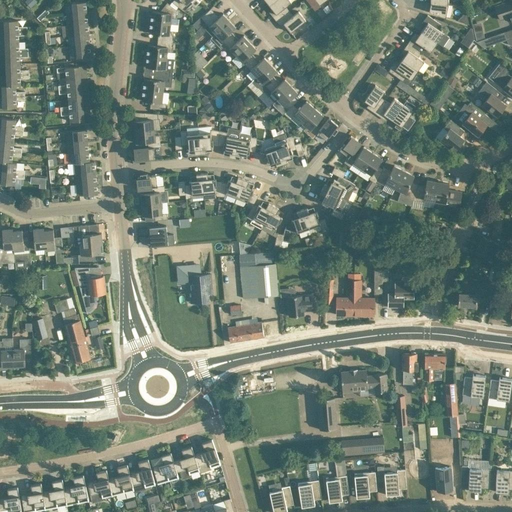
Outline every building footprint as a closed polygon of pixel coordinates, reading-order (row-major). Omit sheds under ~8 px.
[(185,12),(193,4),(195,6),(200,1),(198,0),(177,0),(174,3),(185,12)] [(290,0),(275,0),(269,5),(272,9),(271,10),(273,12),(271,13),(276,21),(289,11),(286,6),(291,2),(290,0)] [(511,22),(511,1),(511,0),(495,6),(499,19),(510,16),(511,22)] [(67,14),(87,12),(86,1),(76,2),(66,3),(67,14)] [(149,15),(149,21),(170,24),(171,17),(176,18),(177,9),(167,2),(164,6),(163,11),(152,10),(152,15),(149,15)] [(446,17),(448,4),(431,2),(429,11),(446,17)] [(332,10),(328,4),(323,9),(327,14),(332,10)] [(201,17),(205,22),(214,13),(210,9),(201,17)] [(289,11),(276,21),(282,28),(284,26),(286,28),(287,27),(291,32),(306,20),(299,11),(293,15),(289,11)] [(68,24),(88,22),(87,12),(67,14),(68,24)] [(202,25),(212,36),(229,20),(223,14),(224,13),(223,13),(218,18),(214,13),(205,22),(202,25)] [(437,42),(443,46),(450,37),(438,28),(441,24),(427,14),(422,22),(424,24),(423,26),(424,27),(421,31),(437,42)] [(457,20),(469,24),(467,15),(463,14),(457,20)] [(0,20),(0,31),(27,30),(27,26),(18,26),(18,19),(8,20),(0,20)] [(229,20),(212,36),(213,36),(216,33),(226,44),(235,35),(231,31),(236,26),(235,26),(229,20)] [(170,30),(170,24),(149,21),(148,27),(150,28),(150,32),(158,33),(158,39),(173,41),(174,30),(170,30)] [(69,35),(89,33),(88,22),(68,24),(69,35)] [(472,28),(470,27),(460,41),(468,47),(474,38),(472,28)] [(511,29),(510,30),(504,32),(477,41),(484,47),(507,39),(508,43),(511,45),(511,29)] [(27,34),(27,30),(0,31),(0,41),(19,41),(19,35),(27,34)] [(485,38),(483,30),(474,32),(476,40),(485,38)] [(408,42),(421,52),(425,47),(431,51),(437,42),(421,31),(418,35),(417,34),(415,36),(413,35),(408,42)] [(70,46),(90,44),(89,33),(69,35),(70,46)] [(239,39),(235,35),(226,44),(236,55),(250,42),(244,35),(244,34),(239,39)] [(145,48),(145,55),(167,57),(167,51),(172,52),(173,41),(158,39),(157,45),(148,44),(148,48),(145,48)] [(19,48),(19,41),(0,41),(0,52),(28,52),(28,47),(19,48)] [(256,48),(250,42),(236,55),(246,66),(255,57),(251,53),(257,48),(256,48)] [(405,55),(402,59),(418,70),(424,61),(418,56),(421,52),(408,42),(403,50),(405,52),(403,54),(405,55)] [(90,44),(70,46),(71,57),(81,56),(91,55),(90,44)] [(198,50),(193,56),(202,66),(208,61),(198,50)] [(28,56),(28,52),(0,52),(0,63),(20,63),(20,56),(28,56)] [(154,73),(172,75),(174,58),(169,58),(167,57),(145,55),(144,61),(146,62),(146,66),(154,67),(154,73)] [(259,61),(255,57),(246,66),(251,70),(247,74),(252,80),(270,64),(264,57),(265,57),(265,56),(259,61)] [(396,64),(394,63),(389,70),(408,84),(418,70),(402,59),(399,63),(398,62),(396,64)] [(448,61),(444,66),(452,71),(455,66),(448,61)] [(20,63),(0,63),(0,74),(29,73),(29,69),(20,69),(20,63)] [(276,70),(270,64),(252,80),(252,81),(252,83),(257,87),(258,87),(262,92),(276,79),(272,75),(277,70),(277,69),(276,70)] [(86,65),(76,66),(57,67),(57,72),(66,71),(67,77),(87,75),(86,65)] [(511,68),(508,65),(506,67),(495,82),(502,88),(511,95),(511,68)] [(446,78),(450,72),(443,67),(439,73),(446,78)] [(196,74),(201,78),(206,74),(201,69),(196,74)] [(29,77),(29,73),(0,74),(0,78),(0,85),(16,85),(21,85),(20,78),(29,77)] [(142,82),(141,89),(163,91),(163,85),(171,86),(172,75),(154,73),(153,79),(145,78),(144,82),(142,82)] [(87,75),(67,77),(67,84),(58,85),(59,89),(88,86),(87,75)] [(276,79),(262,92),(273,103),(291,85),(285,79),(286,78),(285,78),(280,83),(276,79)] [(493,94),(497,89),(486,81),(478,91),(487,98),(482,104),(497,115),(506,104),(493,94)] [(376,113),(385,100),(381,97),(385,91),(375,84),(364,100),(369,103),(368,104),(370,106),(369,108),(376,113)] [(0,95),(25,95),(25,91),(16,91),(16,85),(0,85),(0,95)] [(297,92),(291,85),(273,103),(283,114),(288,109),(297,101),(293,97),(298,92),(298,91),(297,92)] [(69,99),(89,97),(88,86),(59,89),(59,93),(68,92),(69,99)] [(163,91),(141,89),(140,95),(142,95),(142,100),(150,101),(150,107),(165,108),(166,102),(162,102),(163,91)] [(430,90),(426,96),(431,99),(435,94),(430,90)] [(25,95),(0,95),(0,107),(6,107),(17,106),(16,100),(25,99),(25,95)] [(199,101),(204,106),(210,100),(205,95),(199,101)] [(430,100),(423,95),(420,100),(427,104),(430,100)] [(61,110),(90,108),(89,97),(69,99),(69,105),(60,106),(61,107),(61,110)] [(385,100),(376,113),(384,119),(385,116),(388,118),(388,117),(393,120),(404,104),(394,97),(390,103),(385,100)] [(302,122),(315,108),(307,101),(307,100),(299,109),(294,104),(284,113),(291,118),(294,115),(302,122)] [(413,110),(412,110),(415,106),(406,100),(404,104),(393,120),(397,122),(396,124),(398,125),(397,128),(405,133),(414,120),(409,116),(413,110)] [(470,101),(463,110),(469,115),(463,123),(478,135),(487,124),(484,122),(488,116),(470,101)] [(209,112),(214,107),(209,102),(204,107),(209,112)] [(197,114),(197,105),(188,106),(189,114),(197,114)] [(226,106),(220,113),(229,114),(229,111),(228,108),(226,106)] [(90,108),(61,110),(61,115),(70,114),(71,121),(81,120),(91,119),(90,108)] [(317,133),(321,128),(320,128),(315,124),(324,114),(323,114),(315,108),(302,122),(306,126),(303,130),(313,138),(317,133)] [(135,131),(154,130),(153,119),(158,118),(158,113),(145,112),(146,119),(134,120),(134,121),(135,131)] [(0,117),(0,127),(24,130),(24,126),(15,125),(16,118),(5,118),(0,117)] [(320,128),(321,128),(317,133),(318,133),(327,139),(332,132),(334,134),(338,128),(336,127),(338,124),(329,118),(330,117),(329,117),(320,128)] [(450,119),(444,127),(448,130),(440,140),(450,148),(452,147),(456,150),(458,147),(464,138),(460,135),(464,130),(450,119)] [(24,130),(0,127),(0,138),(14,140),(15,134),(23,134),(24,130)] [(235,157),(239,133),(239,130),(228,127),(227,132),(219,130),(218,145),(223,145),(223,148),(227,149),(226,154),(229,155),(229,156),(235,157)] [(199,133),(201,153),(206,152),(206,151),(209,151),(209,146),(214,145),(218,145),(219,130),(211,128),(210,132),(199,133)] [(87,129),(77,129),(66,130),(67,141),(88,139),(87,129)] [(154,130),(135,131),(136,142),(136,143),(148,141),(148,147),(153,147),(161,146),(160,135),(155,135),(154,130)] [(201,153),(199,133),(187,134),(187,131),(180,131),(181,136),(182,145),(186,144),(187,148),(191,147),(192,152),(195,152),(195,153),(201,153)] [(239,133),(235,157),(240,158),(241,157),(243,157),(244,152),(249,153),(250,150),(254,151),(257,139),(257,137),(251,136),(251,135),(239,133)] [(275,144),(282,163),(288,161),(287,160),(290,159),(288,154),(293,153),(292,150),(296,148),(295,144),(292,135),(287,137),(285,133),(273,137),(275,144)] [(352,152),(361,141),(360,140),(360,141),(351,134),(349,137),(347,135),(343,140),(345,142),(340,149),(348,156),(352,152)] [(14,140),(0,138),(0,149),(22,152),(22,147),(13,147),(14,140)] [(67,141),(68,152),(89,150),(88,139),(67,141)] [(260,152),(263,140),(257,139),(254,151),(260,152)] [(301,142),(295,144),(296,148),(299,156),(305,154),(301,142)] [(277,165),(282,163),(275,144),(264,148),(267,155),(265,156),(267,162),(272,160),(273,165),(276,164),(277,165)] [(353,162),(362,168),(373,152),(364,146),(364,145),(357,155),(352,152),(348,156),(344,162),(350,166),(353,162)] [(154,158),(153,147),(148,147),(134,148),(134,149),(135,149),(136,160),(139,159),(139,162),(146,161),(145,159),(154,158)] [(21,156),(22,152),(0,149),(0,160),(12,162),(12,161),(13,155),(21,156)] [(89,150),(68,152),(69,163),(74,163),(74,162),(90,161),(89,150)] [(382,158),(373,152),(362,168),(371,174),(369,178),(376,183),(377,181),(384,167),(381,171),(376,168),(383,157),(382,157),(382,158)] [(0,160),(0,171),(25,173),(25,169),(16,168),(17,162),(12,161),(12,162),(0,160)] [(95,160),(90,161),(74,162),(74,163),(75,173),(96,171),(95,160)] [(391,170),(384,167),(377,181),(385,185),(382,190),(392,194),(395,187),(404,170),(394,165),(391,170)] [(339,175),(343,177),(346,172),(334,166),(332,172),(339,176),(339,175)] [(414,175),(404,170),(395,187),(401,190),(397,201),(411,205),(413,199),(418,184),(411,181),(414,175)] [(25,173),(0,171),(0,182),(15,184),(15,177),(24,178),(25,173)] [(75,173),(76,184),(97,182),(96,171),(75,173)] [(152,186),(158,185),(157,185),(156,174),(147,175),(147,172),(140,173),(141,176),(137,176),(138,187),(152,186)] [(216,195),(220,196),(222,182),(216,181),(216,178),(211,179),(211,174),(208,174),(208,172),(202,173),(204,198),(216,197),(216,195)] [(204,199),(204,198),(202,173),(196,174),(196,175),(193,175),(194,180),(189,181),(189,184),(185,184),(185,194),(186,198),(193,197),(193,200),(204,199)] [(322,188),(340,197),(346,199),(348,200),(356,184),(351,182),(343,177),(339,175),(339,176),(337,180),(334,179),(332,183),(327,180),(326,183),(325,183),(322,188)] [(226,193),(236,197),(243,178),(238,176),(238,177),(235,176),(233,181),(229,179),(227,182),(222,182),(220,196),(224,196),(226,193)] [(243,178),(236,197),(247,201),(246,204),(251,207),(252,207),(253,204),(258,195),(253,192),(254,189),(249,187),(251,182),(248,181),(249,180),(243,178)] [(413,199),(424,201),(424,198),(435,200),(438,181),(427,179),(426,186),(418,184),(413,199)] [(449,183),(438,181),(435,200),(445,202),(444,205),(459,207),(462,191),(448,189),(449,183)] [(97,182),(76,184),(77,195),(98,193),(97,182)] [(142,204),(161,202),(160,191),(165,191),(164,185),(158,185),(152,186),(152,192),(140,193),(141,193),(142,204)] [(335,207),(336,206),(342,209),(346,199),(340,197),(322,188),(320,193),(321,194),(320,196),(324,198),(322,203),(328,205),(328,204),(335,207)] [(154,214),(155,220),(168,219),(167,213),(162,213),(161,202),(142,204),(143,214),(142,214),(143,215),(154,214)] [(257,207),(253,204),(252,207),(251,207),(246,216),(252,220),(254,217),(264,222),(274,205),(269,202),(268,203),(265,202),(263,206),(259,204),(257,207)] [(261,228),(273,235),(275,231),(276,228),(275,227),(278,221),(279,222),(282,217),(278,214),(281,210),(278,209),(279,207),(274,205),(264,222),(261,228)] [(302,209),(309,228),(320,224),(323,232),(329,230),(324,218),(319,220),(317,217),(319,216),(317,210),(312,212),(311,207),(308,208),(307,207),(302,209)] [(342,219),(345,213),(334,208),(331,214),(342,219)] [(309,228),(302,209),(297,211),(297,212),(294,213),(296,218),(292,219),(294,225),(295,225),(298,232),(309,228)] [(179,218),(180,227),(190,226),(189,217),(179,218)] [(73,226),(74,236),(74,244),(83,244),(83,246),(91,246),(91,241),(100,240),(100,243),(102,243),(101,232),(97,233),(96,224),(99,224),(99,223),(73,226)] [(179,225),(161,227),(162,240),(167,239),(168,246),(185,244),(184,234),(180,234),(179,225)] [(45,253),(45,250),(45,247),(44,247),(47,246),(47,238),(42,239),(41,230),(44,230),(44,227),(33,228),(34,238),(34,241),(29,241),(30,249),(35,249),(36,254),(45,253)] [(0,262),(6,262),(5,257),(14,256),(14,250),(13,247),(16,247),(15,239),(11,239),(10,231),(13,230),(13,228),(2,229),(3,232),(3,242),(0,242),(0,262)] [(285,228),(284,234),(282,240),(288,242),(291,229),(285,228)] [(22,229),(13,230),(10,231),(11,239),(15,239),(16,247),(13,247),(14,250),(14,256),(15,261),(25,260),(25,266),(32,266),(30,249),(29,241),(23,242),(22,229)] [(45,250),(55,248),(54,239),(53,229),(44,230),(41,230),(42,239),(47,238),(47,246),(44,247),(45,247),(45,250)] [(281,246),(282,240),(284,234),(277,232),(276,236),(275,245),(274,250),(280,250),(281,246)] [(475,252),(484,256),(487,257),(494,241),(482,236),(475,252)] [(83,244),(74,244),(74,245),(77,245),(79,260),(96,260),(95,253),(101,252),(100,243),(100,240),(91,241),(91,246),(83,246),(83,244)] [(57,263),(64,263),(63,257),(62,250),(55,251),(56,262),(57,262),(57,263)] [(286,257),(284,252),(276,256),(279,261),(286,257)] [(105,286),(105,283),(104,275),(101,275),(100,265),(100,264),(99,264),(100,266),(90,267),(90,266),(76,267),(75,267),(75,268),(75,270),(79,285),(87,313),(88,313),(87,311),(85,304),(87,303),(89,301),(91,299),(93,296),(94,293),(96,293),(106,292),(105,286)] [(243,297),(278,294),(275,264),(256,265),(241,266),(243,297)] [(188,273),(188,266),(178,267),(179,274),(188,273)] [(383,293),(383,281),(383,268),(375,268),(375,293),(383,293)] [(190,294),(191,302),(209,300),(208,294),(213,293),(211,273),(189,275),(190,291),(189,292),(189,294),(190,294)] [(336,314),(355,314),(355,280),(356,273),(347,273),(347,280),(347,293),(347,297),(337,297),(336,314)] [(374,315),(374,305),(374,297),(362,297),(362,280),(360,280),(360,273),(356,273),(355,280),(355,314),(374,315)] [(324,303),(332,303),(334,278),(327,278),(324,303)] [(396,280),(395,290),(388,290),(388,306),(404,306),(404,298),(414,298),(414,280),(396,280)] [(492,302),(493,290),(475,288),(475,294),(459,293),(458,305),(476,306),(476,301),(492,302)] [(304,311),(319,309),(317,293),(287,296),(289,316),(304,314),(304,311)] [(68,334),(83,330),(78,313),(76,314),(74,307),(70,308),(67,298),(55,301),(57,312),(64,310),(66,317),(63,318),(68,334)] [(229,305),(230,315),(241,314),(240,304),(229,305)] [(37,338),(48,335),(43,316),(32,319),(37,338)] [(227,327),(230,342),(264,336),(262,321),(227,327)] [(98,325),(95,326),(90,328),(91,330),(92,335),(100,333),(98,325)] [(85,336),(69,340),(72,352),(75,362),(91,357),(85,336)] [(15,365),(14,348),(13,348),(13,337),(2,337),(2,341),(0,340),(0,368),(7,368),(7,365),(15,365)] [(31,358),(31,344),(30,338),(19,339),(19,347),(14,348),(15,365),(25,365),(25,358),(31,358)] [(402,352),(402,362),(402,369),(403,369),(403,383),(412,383),(412,369),(418,369),(418,360),(416,360),(416,353),(402,352)] [(425,353),(425,363),(425,379),(433,380),(433,368),(445,368),(445,353),(425,353)] [(375,392),(387,391),(386,373),(374,374),(374,375),(367,375),(366,369),(357,370),(357,368),(350,369),(350,370),(341,371),(341,380),(339,380),(340,388),(342,388),(342,392),(368,389),(368,386),(375,385),(375,392)] [(471,395),(480,396),(483,397),(486,375),(476,374),(475,376),(473,376),(474,374),(473,373),(473,377),(464,376),(463,392),(471,393),(471,395)] [(499,380),(491,379),(489,395),(497,396),(497,398),(509,400),(511,380),(511,378),(502,377),(502,379),(500,379),(500,377),(499,377),(499,380)] [(455,382),(444,383),(446,416),(458,415),(455,382)] [(397,426),(402,425),(407,425),(405,395),(395,395),(397,426)] [(337,428),(337,425),(335,397),(318,398),(320,429),(337,428)] [(384,451),(384,435),(343,437),(344,453),(384,451)] [(192,445),(198,465),(199,470),(200,472),(212,468),(211,466),(221,463),(218,456),(212,438),(202,442),(205,449),(194,453),(192,445)] [(177,472),(180,471),(181,476),(199,470),(198,465),(192,445),(182,448),(184,456),(173,459),(177,472)] [(177,472),(173,459),(171,452),(161,455),(163,462),(153,466),(157,483),(179,477),(177,472)] [(127,464),(134,489),(135,492),(146,489),(145,486),(155,483),(148,458),(138,461),(140,469),(130,472),(127,464)] [(107,469),(113,495),(134,489),(127,464),(117,466),(119,474),(108,477),(107,469)] [(491,469),(470,468),(470,465),(462,465),(463,481),(469,481),(468,490),(479,490),(479,488),(481,488),(481,491),(481,487),(490,488),(491,469)] [(397,471),(384,472),(384,466),(377,466),(378,480),(385,480),(386,494),(400,493),(399,488),(407,487),(405,469),(397,469),(397,471)] [(451,466),(435,467),(437,491),(453,490),(451,466)] [(113,495),(107,469),(96,471),(98,479),(87,482),(90,491),(92,502),(103,500),(102,497),(113,495)] [(509,488),(511,488),(511,470),(497,469),(495,491),(506,492),(506,490),(508,490),(508,492),(509,488)] [(350,485),(355,485),(357,497),(370,496),(369,491),(377,490),(375,471),(354,473),(355,476),(350,476),(350,485)] [(62,478),(67,504),(89,500),(83,474),(73,476),(75,484),(64,486),(62,478)] [(349,493),(347,474),(326,477),(329,501),(342,499),(342,494),(349,493)] [(41,482),(46,508),(67,504),(62,478),(52,480),(54,488),(43,490),(41,482)] [(322,498),(319,479),(298,482),(302,506),(315,504),(314,499),(322,498)] [(280,480),(268,484),(269,490),(282,486),(280,480)] [(21,494),(24,511),(46,508),(41,482),(31,484),(32,492),(21,494)] [(290,485),(282,487),(282,489),(270,491),(272,502),(270,502),(271,507),(273,507),(274,511),(277,511),(287,510),(286,505),(294,503),(290,485)] [(11,511),(21,511),(22,511),(18,486),(7,488),(9,496),(0,496),(0,509),(11,508),(11,511)] [(228,511),(234,509),(231,497),(224,499),(224,500),(213,503),(215,510),(215,511),(228,511)] [(215,511),(215,510),(213,503),(212,503),(195,508),(196,511),(215,511)]
